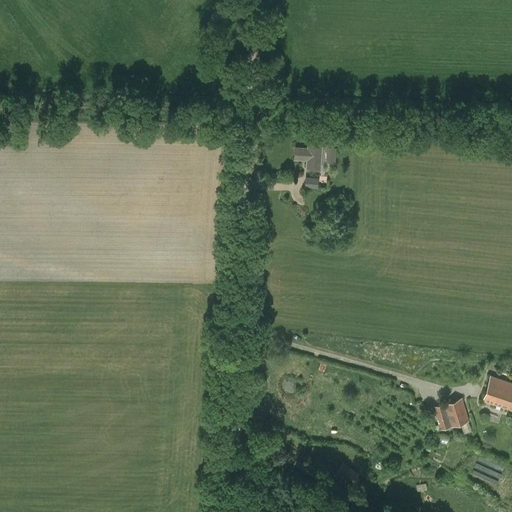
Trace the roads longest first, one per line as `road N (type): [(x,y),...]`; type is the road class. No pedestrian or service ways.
road 1 (unclassified): [(224,511),(254,0)]
road 2 (track): [(248,112),(511,120)]
